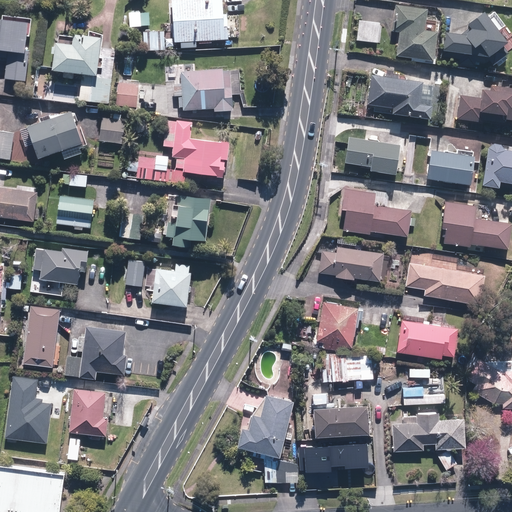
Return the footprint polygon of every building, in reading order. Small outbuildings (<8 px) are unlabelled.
[(170,0),(172,43),(226,41),(225,15),(221,15),(220,0),(170,0)] [(426,9),(394,5),(390,32),(397,33),(393,57),(430,63),(435,33),(423,31),(426,9)] [(127,13),(127,29),(140,28),(139,13),(127,13)] [(467,29),(459,35),(442,33),(438,59),(457,61),(456,66),(473,69),(475,57),(486,58),(504,45),(480,13),(465,25),(467,29)] [(29,24),(0,20),(0,61),(6,63),(4,80),(25,82),(29,51),(26,50),(29,24)] [(379,23),(358,21),(356,42),(377,44),(379,23)] [(142,32),(143,52),(164,51),(163,31),(142,32)] [(78,102),(108,105),(115,50),(101,48),(102,40),(54,34),(49,73),(81,77),(78,102)] [(229,70),(179,72),(179,84),(173,85),(174,99),(180,98),(181,111),(212,110),(212,113),(231,112),(229,70)] [(51,91),(51,83),(53,84),(53,76),(36,74),(35,99),(52,100),(52,91),(51,91)] [(390,116),(427,121),(433,85),(370,76),(366,106),(391,110),(390,116)] [(138,86),(117,83),(115,107),(135,109),(138,86)] [(460,95),(455,120),(480,124),(481,118),(511,122),(511,88),(489,85),(488,91),(480,90),(478,98),(460,95)] [(69,112),(19,131),(26,149),(31,147),(36,161),(60,152),(63,161),(85,153),(69,112)] [(100,117),(97,142),(121,145),(124,120),(100,117)] [(145,133),(146,121),(133,120),(132,132),(145,133)] [(138,156),(135,179),(184,185),(186,174),(224,179),(229,143),(189,138),(191,123),(165,120),(160,159),(138,156)] [(0,130),(0,159),(10,161),(14,132),(0,130)] [(398,146),(347,137),(343,164),(369,168),(368,172),(393,176),(398,146)] [(487,148),(482,187),(497,189),(498,184),(511,185),(511,151),(502,150),(499,145),(492,144),(487,148)] [(473,157),(429,151),(424,180),(468,186),(473,157)] [(87,176),(63,174),(62,186),(85,189),(87,176)] [(37,193),(0,187),(0,218),(33,223),(37,193)] [(374,194),(343,189),(339,217),(343,218),(340,231),(368,236),(369,232),(405,238),(410,211),(372,206),(374,194)] [(94,201),(58,196),(54,226),(90,230),(94,201)] [(209,200),(176,197),(172,227),(163,226),(162,238),(171,239),(170,247),(188,249),(189,241),(204,243),(209,200)] [(474,207),(444,202),(440,229),(444,229),(441,244),(469,249),(469,245),(506,251),(510,225),(472,219),(474,207)] [(122,212),(118,237),(140,241),(144,216),(122,212)] [(398,242),(374,240),(373,248),(398,250),(398,242)] [(39,271),(38,281),(77,286),(79,273),(85,274),(88,252),(35,245),(32,270),(39,271)] [(377,282),(381,254),(335,248),(335,253),(321,251),(318,274),(334,276),(334,279),(353,281),(353,279),(377,282)] [(449,259),(438,257),(436,267),(448,269),(449,259)] [(128,260),(124,286),(141,288),(144,262),(128,260)] [(477,306),(482,276),(408,262),(403,287),(424,291),(423,296),(477,306)] [(154,269),(150,303),(185,308),(190,266),(173,264),(173,271),(154,269)] [(122,272),(113,271),(111,289),(121,289),(122,272)] [(9,274),(8,290),(21,290),(21,274),(9,274)] [(511,327),(511,307),(498,301),(487,325),(509,334),(511,327)] [(321,303),(315,343),(322,345),(321,349),(337,352),(338,347),(350,349),(357,309),(321,303)] [(29,306),(22,365),(52,369),(60,310),(29,306)] [(455,329),(399,321),(394,353),(438,360),(439,356),(451,358),(455,329)] [(66,355),(63,376),(94,380),(95,372),(123,376),(126,355),(122,354),(125,332),(85,327),(81,357),(66,355)] [(500,347),(483,348),(484,356),(500,355),(500,347)] [(319,357),(321,383),(371,380),(369,355),(319,357)] [(501,410),(511,409),(511,361),(482,362),(470,356),(463,369),(468,372),(464,380),(474,385),(470,393),(493,405),(501,404),(501,410)] [(13,376),(5,438),(46,443),(51,405),(42,403),(42,400),(36,399),(38,379),(13,376)] [(105,392),(72,389),(68,433),(105,437),(107,418),(103,418),(105,392)] [(240,428),(235,448),(277,459),(292,402),(263,395),(258,416),(250,414),(246,430),(240,428)] [(365,406),(311,410),(313,439),(367,435),(365,406)] [(390,424),(392,452),(421,451),(421,446),(433,445),(433,450),(464,449),(462,419),(437,420),(436,413),(414,414),(414,417),(402,418),(402,423),(390,424)] [(365,442),(322,444),(323,465),(343,464),(344,467),(366,466),(365,442)] [(445,450),(436,456),(445,471),(454,465),(445,450)] [(291,488),(292,483),(297,483),(297,460),(264,459),(263,482),(286,483),(286,488),(291,488)] [(58,511),(64,475),(0,466),(0,510),(13,511),(58,511)]
